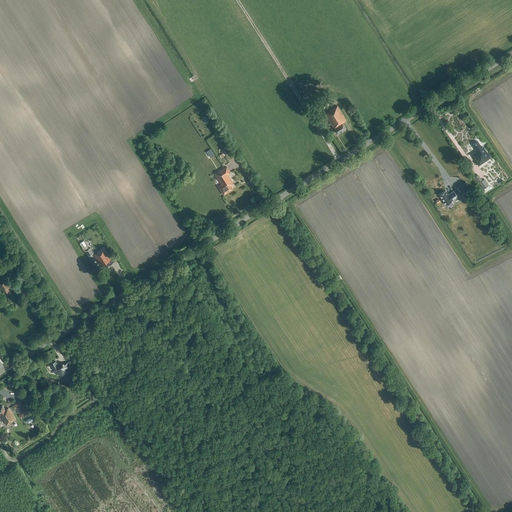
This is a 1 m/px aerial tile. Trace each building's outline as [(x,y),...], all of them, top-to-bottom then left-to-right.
[(321,105),(323,109),(333,102),(331,99),(327,93),(317,99),(321,105)] [(325,114),(337,134),(338,133),(339,134),(341,133),(341,132),(346,128),(342,123),(346,120),(337,106),(325,114)] [(472,154),(474,158),(473,158),(478,166),(490,158),(483,147),(482,148),(478,142),(473,145),(477,151),(472,154)] [(225,194),(226,194),(227,193),(227,192),(232,189),(230,186),(233,184),(227,174),(230,173),(226,167),(215,174),(222,184),(218,187),(223,195),(225,194)] [(483,179),(482,180),(478,175),(473,178),(478,184),(479,183),(484,191),(489,187),(488,186),(483,179)] [(466,183),(465,184),(464,183),(462,184),(463,185),(458,188),(460,192),(467,187),(468,186),(466,183)] [(445,190),(439,195),(445,205),(452,201),(452,200),(457,197),(454,191),(448,194),(445,190)] [(85,251),(88,256),(93,253),(90,248),(88,249),(83,241),(79,243),(84,252),(85,251)] [(102,266),(104,269),(113,263),(104,248),(93,255),(101,266),(102,266)] [(10,267),(6,271),(11,278),(16,275),(10,267)] [(0,281),(0,288),(5,297),(11,293),(8,289),(10,287),(5,279),(0,281)] [(59,367),(55,361),(50,365),(54,371),(50,373),(54,371),(56,374),(62,376),(68,372),(69,365),(68,363),(71,360),(64,364),(63,363),(61,364),(62,366),(59,367)] [(31,405),(26,397),(23,399),(28,407),(31,405)] [(29,413),(21,401),(13,405),(15,408),(20,405),(24,412),(19,415),(20,418),(29,413)] [(0,406),(0,415),(6,426),(16,419),(8,408),(5,410),(2,405),(0,406)]
